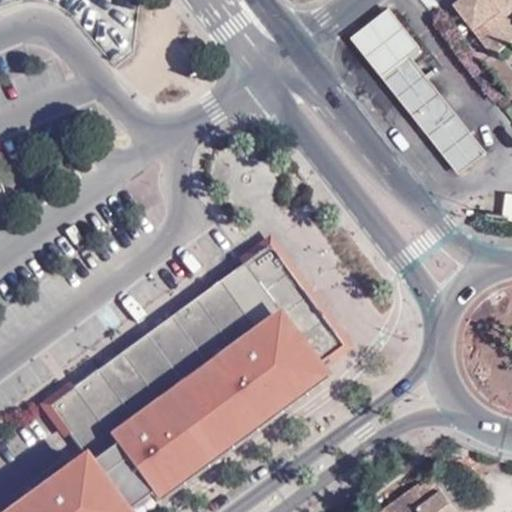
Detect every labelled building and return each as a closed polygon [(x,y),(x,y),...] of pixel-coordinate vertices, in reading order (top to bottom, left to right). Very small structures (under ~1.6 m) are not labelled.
[(511,0),(464,0),(456,6),(488,50),(501,53),(511,45),(511,18),(511,17),(511,16),(511,0)] [(353,39),(386,81),(414,59),(425,49),(392,9),(353,39)] [(489,154),(414,59),(386,81),(462,175),(489,154)] [(511,222),(511,196),(504,196),(502,222),(511,222)] [(344,339),(352,333),(275,231),(237,258),(241,264),(273,242),(344,339)] [(268,315),(306,368),(325,353),(344,339),(273,242),(241,264),(72,385),(51,399),(71,431),(71,432),(82,448),(268,315)] [(293,379),(306,368),(268,315),(82,448),(120,505),(140,488),(149,491),(172,474),(173,473),(160,457),(173,447),(187,463),(202,456),(258,414),(245,395),(258,385),(270,404),(297,384),(293,379)] [(344,339),(325,353),(330,362),(357,340),(352,333),(344,339)] [(138,511),(315,383),(306,368),(293,379),(297,384),(270,404),(258,414),(202,456),(187,463),(184,464),(173,473),(172,474),(149,491),(140,488),(120,505),(108,511),(138,511)] [(51,399),(72,385),(69,379),(48,393),(51,399)] [(258,414),(270,404),(258,385),(245,395),(258,414)] [(63,437),(71,432),(71,431),(51,399),(48,393),(46,389),(35,396),(63,437)] [(160,457),(173,473),(184,464),(187,463),(173,447),(160,457)] [(108,511),(120,505),(82,448),(69,457),(104,511),(108,511)] [(0,511),(104,511),(69,457),(34,484),(40,494),(27,503),(15,511),(9,502),(0,509),(0,511)] [(448,466),(434,476),(458,511),(466,511),(476,506),(448,466)] [(458,511),(434,476),(423,484),(420,481),(377,511),(360,511),(359,510),(355,511),(458,511)] [(40,494),(34,484),(20,494),(27,503),(40,494)]
